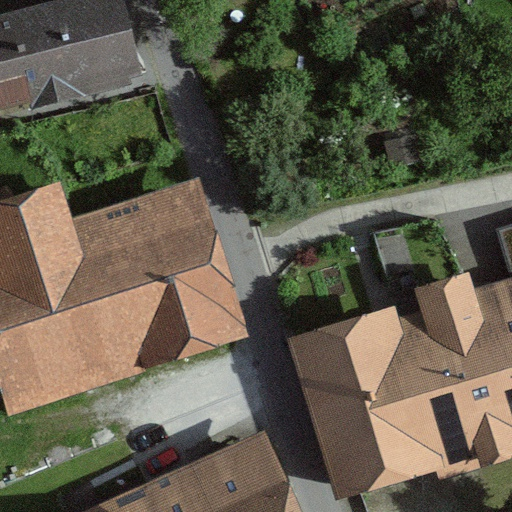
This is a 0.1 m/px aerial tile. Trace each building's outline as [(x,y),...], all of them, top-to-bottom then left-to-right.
[(93,0),(0,23),(0,104),(127,72),(108,0),(93,0)] [(59,199),(19,211),(9,187),(0,189),(0,376),(3,385),(152,338),(154,343),(225,321),(189,209),(106,235),(108,241),(75,251),(59,199)] [(511,309),(466,323),(438,332),(471,439),(475,445),(509,435),(507,428),(511,426),(511,309)] [(471,439),(438,332),(401,342),(396,324),(298,353),(337,478),(471,439)] [(215,481),(157,507),(159,511),(284,511),(258,454),(212,475),(215,481)]
